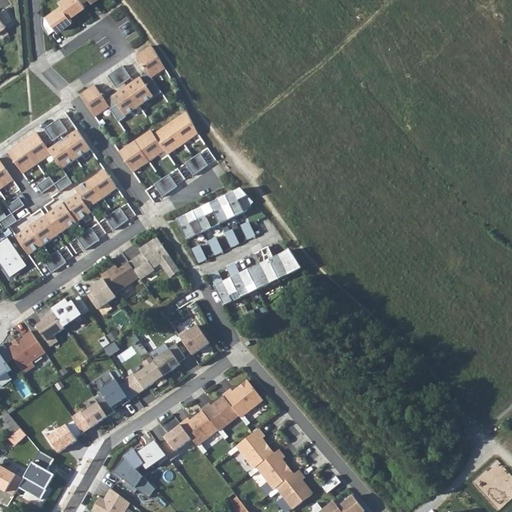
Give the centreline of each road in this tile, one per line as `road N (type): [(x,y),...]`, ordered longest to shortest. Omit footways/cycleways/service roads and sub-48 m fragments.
road 1 (residential): [(241,354),(378,511)]
road 2 (residential): [(82,464),(241,354)]
road 3 (residential): [(0,305),(12,310),(155,214)]
road 4 (residential): [(155,214),(241,354)]
road 5 (residential): [(68,91),(155,214)]
